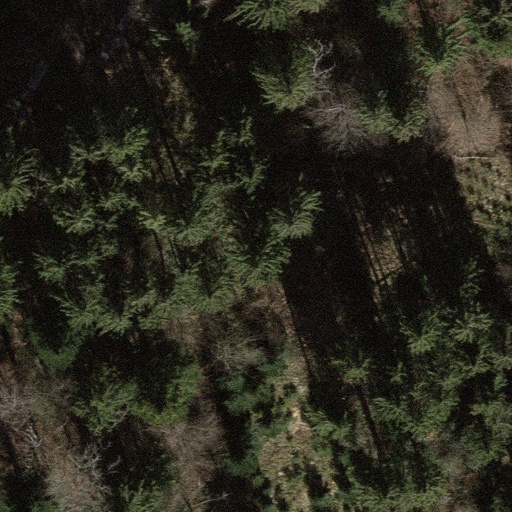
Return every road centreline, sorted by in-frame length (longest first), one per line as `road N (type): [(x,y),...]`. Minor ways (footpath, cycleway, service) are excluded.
road 1 (track): [(0,356),(81,111),(157,0)]
road 2 (track): [(105,511),(10,427),(0,374)]
